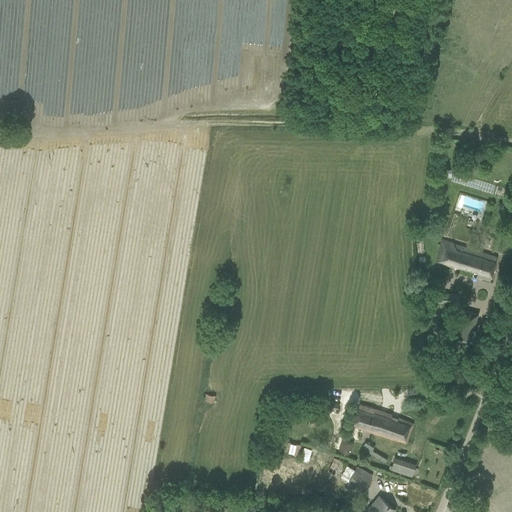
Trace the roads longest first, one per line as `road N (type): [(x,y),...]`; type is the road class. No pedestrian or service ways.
road 1 (track): [(511,142),(424,128),(0,108)]
road 2 (unclassified): [(438,511),(511,331)]
